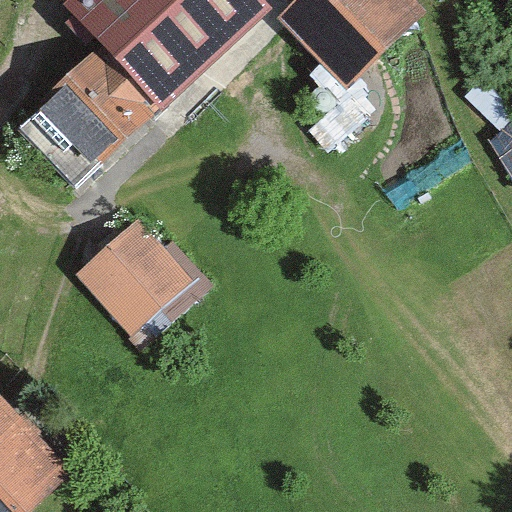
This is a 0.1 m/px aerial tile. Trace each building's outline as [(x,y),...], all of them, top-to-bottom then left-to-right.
[(141,121),(244,23),(222,0),(68,0),(46,21),(141,121)] [(387,0),(312,0),(272,41),(343,110),(420,31),(387,0)] [(511,110),(498,118),(511,144),(511,110)] [(200,309),(138,235),(79,286),(141,359),(200,309)] [(0,511),(21,511),(57,476),(0,419),(0,511)]
